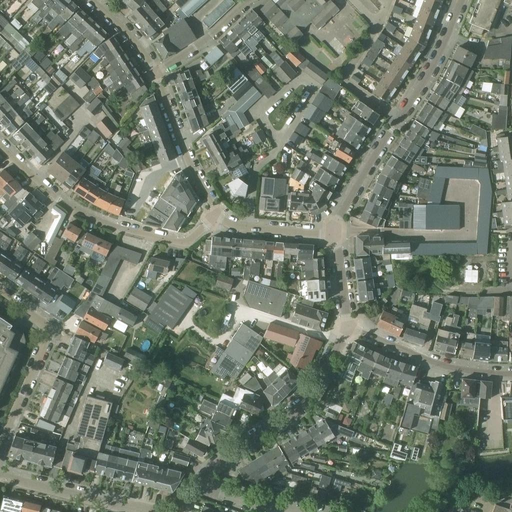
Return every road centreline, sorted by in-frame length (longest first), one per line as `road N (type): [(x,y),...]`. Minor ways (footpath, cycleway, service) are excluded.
road 1 (residential): [(350,323),(299,409),(211,467),(179,511)]
road 2 (residential): [(0,146),(52,196),(117,227),(184,243),(217,214)]
road 3 (unknown): [(335,236),(470,232),(472,183)]
road 4 (residential): [(0,443),(47,335),(45,324),(0,293)]
road 5 (residential): [(511,371),(426,361),(350,323)]
road 6 (residential): [(156,74),(187,161),(217,214)]
road 7 (residential): [(136,511),(0,478)]
road 8 (residential): [(401,119),(345,82),(380,19)]
road 9 (residential): [(279,141),(313,86),(299,77),(260,117)]
road 10 (residential): [(335,236),(401,119)]
road 11 (residential): [(401,119),(462,0)]
